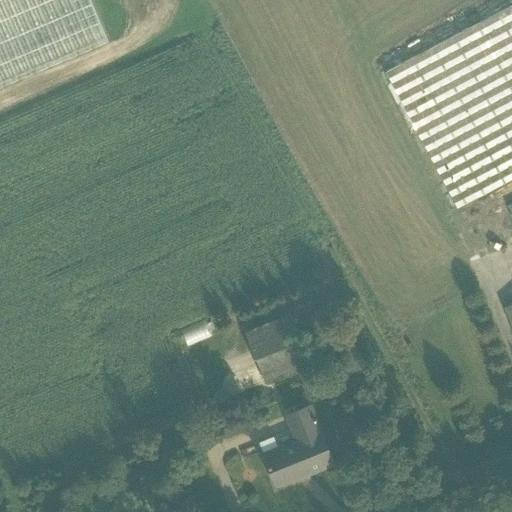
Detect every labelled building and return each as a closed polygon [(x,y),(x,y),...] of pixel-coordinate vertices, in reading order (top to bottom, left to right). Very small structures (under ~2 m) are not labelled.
[(401,0),(370,16),(376,28),(431,0),(401,0)] [(511,7),(393,69),(462,202),(511,177),(511,7)] [(511,305),(496,312),(511,349),(511,305)] [(296,317),(253,332),(272,385),(315,369),(296,317)] [(212,325),(187,338),(193,351),(219,338),(212,325)] [(285,442),(247,456),(259,492),(330,467),(308,404),(276,415),(285,442)]
